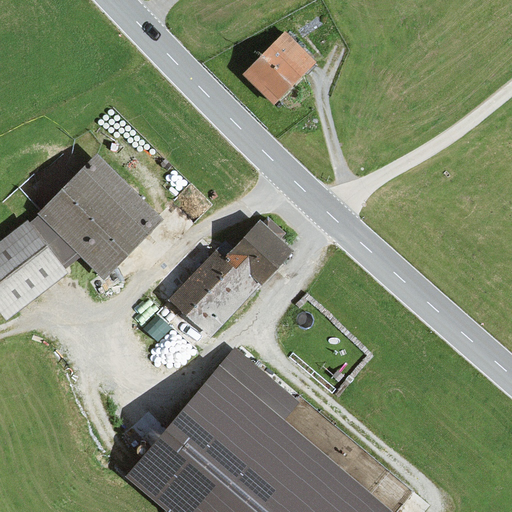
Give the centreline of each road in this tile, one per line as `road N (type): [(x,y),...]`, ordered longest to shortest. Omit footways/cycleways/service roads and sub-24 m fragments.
road 1 (secondary): [(114,0),(332,219)]
road 2 (secondary): [(332,219),(511,379)]
road 3 (unclassified): [(511,93),(332,219)]
